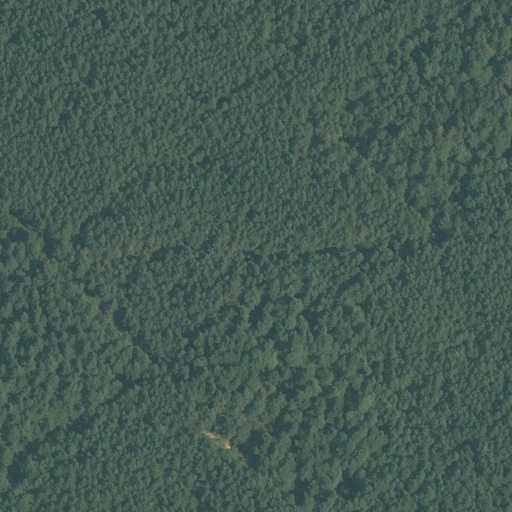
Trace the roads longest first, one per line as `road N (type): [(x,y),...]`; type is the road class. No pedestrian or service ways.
road 1 (track): [(511,71),(448,123),(453,202),(421,242),(283,259),(228,251),(135,270),(55,265)]
road 2 (track): [(362,0),(46,273)]
